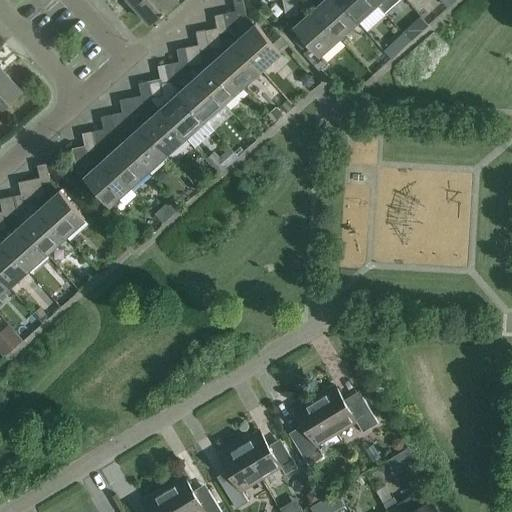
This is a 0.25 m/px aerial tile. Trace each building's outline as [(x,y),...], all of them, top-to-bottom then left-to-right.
[(175,0),(138,0),(134,4),(150,23),(175,0)] [(243,0),(233,0),(237,16),(246,14),(243,0)] [(322,0),(313,8),(339,36),(358,20),(340,0),(322,0)] [(340,0),(358,20),(377,3),(373,0),(340,0)] [(373,0),(377,3),(384,11),(396,0),(373,0)] [(319,54),(339,36),(313,8),(294,25),(312,46),(305,52),(320,69),(327,63),(319,54)] [(224,12),(215,14),(218,32),(227,31),(224,12)] [(236,40),(261,69),(281,51),(255,23),(236,40)] [(205,29),(196,31),(200,49),(209,47),(205,29)] [(217,57),(242,85),(261,69),(236,40),(217,57)] [(186,46),(177,48),(180,66),(190,64),(186,46)] [(242,85),(217,57),(198,74),(223,102),(242,85)] [(167,63),(158,65),(161,83),(171,81),(167,63)] [(3,71),(0,73),(0,106),(19,89),(3,71)] [(223,102),(198,74),(179,91),(205,119),(223,102)] [(139,82),(143,100),(152,98),(148,80),(139,82)] [(160,107),(186,136),(205,119),(179,91),(160,107)] [(120,99),(124,117),(133,115),(129,97),(120,99)] [(186,136),(160,107),(141,124),(167,152),(186,136)] [(110,114),(101,115),(105,134),(114,132),(110,114)] [(148,169),(167,152),(141,124),(123,141),(148,169)] [(86,150),(95,148),(91,130),(82,132),(86,150)] [(148,169),(123,141),(104,158),(129,186),(148,169)] [(217,148),(208,156),(223,173),(241,156),(232,146),(223,155),(217,148)] [(136,194),(129,186),(104,158),(84,175),(110,203),(118,196),(125,203),(136,194)] [(50,180),(46,162),(37,164),(41,182),(50,180)] [(31,197),(28,179),(18,181),(22,199),(31,197)] [(40,206),(65,235),(85,218),(59,189),(40,206)] [(12,214),(9,196),(0,197),(0,199),(3,216),(12,214)] [(65,235),(40,206),(21,223),(47,252),(65,235)] [(47,252),(21,223),(2,240),(28,269),(47,252)] [(28,269),(2,240),(0,242),(0,275),(9,285),(28,269)] [(0,293),(9,285),(0,275),(0,293)] [(315,396),(336,431),(355,420),(363,431),(378,422),(362,396),(350,403),(350,404),(346,403),(335,384),(315,396)] [(336,431),(315,396),(295,408),(306,427),(305,431),(292,438),(308,464),(323,455),(316,443),(336,431)] [(239,442),(261,477),(280,465),(285,473),(297,466),(283,444),(274,449),(271,449),(259,430),(239,442)] [(241,489),(261,477),(239,442),(219,454),(231,473),(230,476),(220,482),(236,508),(248,500),(241,489)] [(121,470),(108,477),(128,509),(141,501),(121,470)] [(164,487),(178,511),(202,511),(205,511),(221,511),(222,511),(208,489),(199,495),(195,494),(184,475),(164,487)] [(178,511),(164,487),(144,499),(151,511),(178,511)] [(383,503),(388,511),(443,511),(435,497),(423,504),(417,493),(399,503),(394,496),(383,503)]
